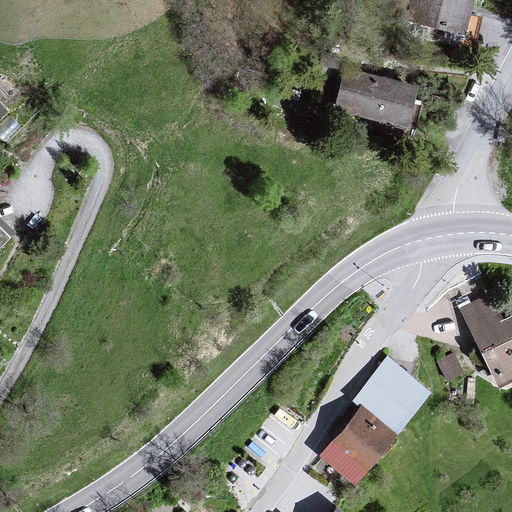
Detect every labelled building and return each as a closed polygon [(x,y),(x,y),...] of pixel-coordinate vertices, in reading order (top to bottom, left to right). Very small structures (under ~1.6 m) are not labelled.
[(498,0),(403,0),(398,26),(490,43),(498,0)] [(425,85),(343,75),(338,116),(420,126),(425,85)] [(0,117),(11,108),(0,95),(0,117)] [(0,203),(0,257),(27,230),(0,203)] [(511,295),(508,288),(457,311),(495,390),(511,382),(511,295)] [(432,393),(387,355),(352,401),(360,408),(363,405),(398,434),(432,393)] [(398,434),(363,405),(360,408),(320,456),(355,485),(398,434)]
